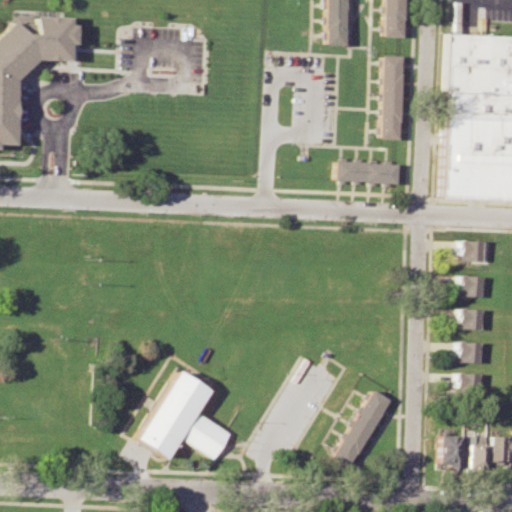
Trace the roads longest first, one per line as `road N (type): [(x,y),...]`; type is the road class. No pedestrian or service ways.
road 1 (residential): [(511,506),(0,483)]
road 2 (residential): [(426,0),(408,511)]
road 3 (residential): [(0,194),(418,213)]
